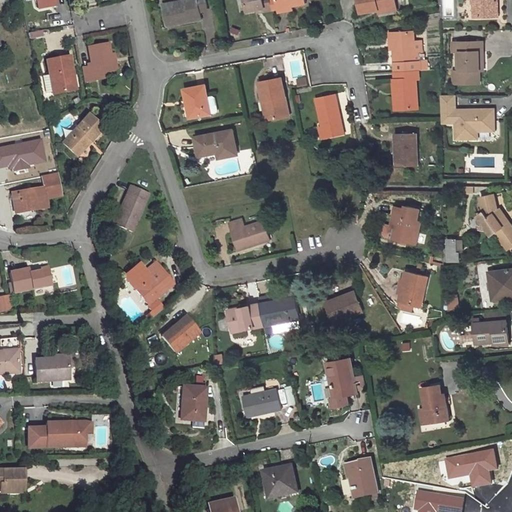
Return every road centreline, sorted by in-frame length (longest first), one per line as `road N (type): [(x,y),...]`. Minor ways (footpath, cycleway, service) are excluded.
road 1 (residential): [(347,244),(323,258),(208,275),(157,137),(141,122)]
road 2 (residential): [(362,111),(343,33),(151,73)]
road 3 (residential): [(153,468),(99,313),(82,234)]
road 4 (residential): [(153,468),(358,427)]
road 5 (residential): [(141,122),(85,210),(82,234)]
